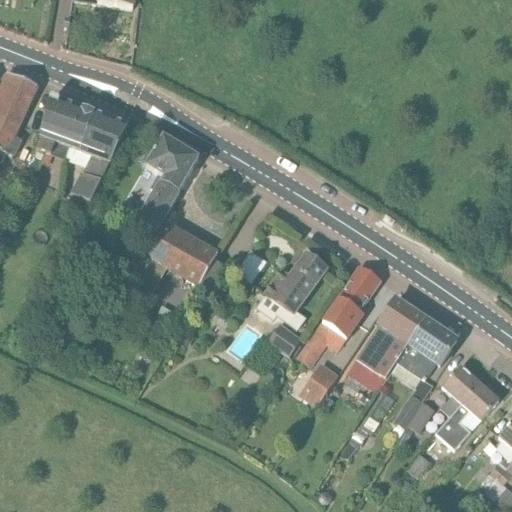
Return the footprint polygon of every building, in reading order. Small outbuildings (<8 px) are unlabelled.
[(97,0),(97,8),(132,13),(133,0),(97,0)] [(36,90),(7,77),(0,90),(0,154),(9,158),(17,142),(11,140),(36,90)] [(35,152),(41,154),(50,158),(55,146),(72,152),(84,115),(50,102),(35,152)] [(84,115),(72,152),(91,159),(70,196),(89,207),(127,131),(84,115)] [(143,310),(166,273),(199,291),(214,264),(217,259),(161,227),(198,163),(162,140),(144,171),(157,179),(152,192),(156,194),(139,224),(157,234),(141,261),(121,296),(143,310)] [(73,242),(89,210),(71,199),(63,215),(73,220),(63,238),(73,242)] [(252,252),(238,274),(256,285),(270,264),(252,252)] [(289,281),(280,275),(264,300),(266,301),(290,318),(294,320),(326,274),(305,259),(289,281)] [(215,300),(231,273),(214,264),(199,291),(199,292),(215,300)] [(379,285),(360,272),(313,340),(337,356),(345,346),(363,319),(358,316),(379,285)] [(355,363),(385,383),(396,365),(425,323),(396,303),(355,363)] [(396,365),(410,375),(438,332),(425,323),(396,365)] [(266,347),(287,362),(300,344),(279,329),(266,347)] [(425,385),(435,369),(437,370),(456,344),(438,332),(410,375),(425,385)] [(181,333),(175,344),(188,351),(194,340),(181,333)] [(338,380),(320,368),(298,400),(316,412),(338,380)] [(439,414),(449,422),(461,408),(478,387),(459,371),(443,392),(451,400),(439,414)] [(461,408),(449,422),(437,439),(455,455),(471,437),(470,437),(480,425),(481,425),(498,405),(478,387),(461,408)] [(422,406),(412,398),(393,427),(395,428),(403,434),(422,406)] [(422,406),(403,434),(397,445),(404,449),(413,435),(417,437),(433,414),(422,406)] [(511,452),(511,425),(499,441),(511,452)] [(403,434),(395,428),(388,440),(397,445),(403,434)] [(418,483),(438,455),(428,447),(407,474),(418,483)] [(482,487),(489,493),(511,466),(511,465),(511,463),(506,459),(482,487)] [(511,477),(511,467),(511,466),(489,493),(485,498),(501,511),(509,511),(511,509),(511,496),(503,488),(511,477)] [(400,490),(405,494),(410,487),(405,484),(400,490)]
